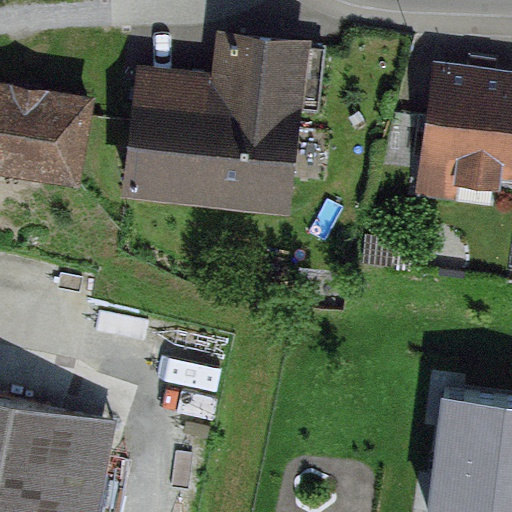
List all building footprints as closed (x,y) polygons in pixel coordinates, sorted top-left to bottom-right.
[(235,86),(149,77),(136,191),(296,209),(314,45),(240,37),(235,86)] [(511,75),(439,66),(427,159),(511,170),(511,75)] [(104,107),(0,89),(0,166),(91,182),(104,107)] [(170,340),(161,462),(217,466),(226,344),(170,340)] [(511,511),(511,397),(466,392),(460,431),(439,429),(433,476),(452,479),(448,511),(511,511)] [(106,511),(125,422),(0,396),(0,511),(106,511)]
